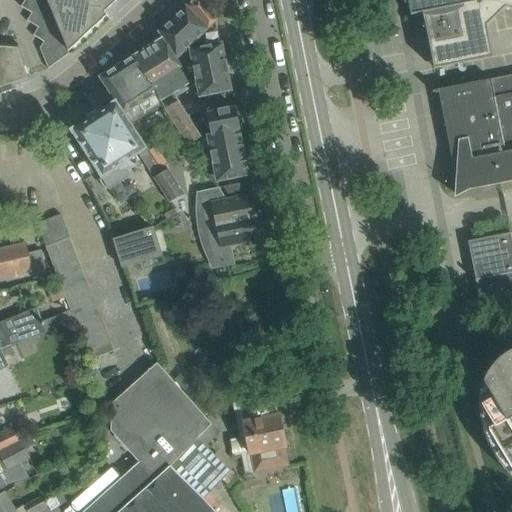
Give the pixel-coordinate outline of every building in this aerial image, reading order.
[(25,0),(21,7),(31,13),(39,0),(25,0)] [(38,28),(50,8),(46,0),(39,0),(31,13),(27,21),(38,28)] [(110,0),(46,0),(50,8),(56,22),(68,51),(106,16),(103,13),(111,6),(110,0)] [(215,22),(216,21),(201,0),(194,0),(186,7),(186,6),(158,33),(163,39),(175,60),(200,36),(203,48),(193,50),(190,50),(199,97),(231,91),(227,72),(230,71),(228,62),(225,63),(221,44),(220,44),(215,22)] [(511,8),(511,0),(407,0),(410,16),(422,13),(431,58),(433,69),(492,57),(490,47),(486,26),(505,6),(511,8)] [(48,35),(56,22),(50,8),(38,28),(33,36),(43,42),(48,35)] [(68,51),(56,22),(48,35),(59,62),(69,54),(68,51)] [(48,69),(59,62),(48,35),(43,42),(40,49),(48,69)] [(182,70),(175,60),(163,39),(135,57),(157,95),(165,90),(168,94),(173,91),(171,87),(185,78),(180,71),(182,70)] [(0,94),(15,89),(14,87),(31,81),(19,45),(0,43),(0,94)] [(157,95),(135,57),(100,79),(115,102),(133,125),(164,105),(157,95)] [(511,75),(438,90),(455,176),(454,193),(480,180),(484,186),(511,181),(511,75)] [(165,172),(133,125),(115,102),(71,131),(102,179),(104,178),(111,188),(129,176),(122,167),(141,155),(155,178),(165,173),(165,172)] [(202,138),(180,102),(166,111),(182,135),(183,135),(190,145),(202,138)] [(242,147),(242,144),(234,107),(207,113),(212,134),(207,135),(215,173),(215,172),(216,177),(218,176),(219,181),(232,179),(248,175),(244,157),(247,156),(245,147),(242,147)] [(189,148),(176,156),(184,168),(196,160),(189,148)] [(165,173),(155,178),(171,203),(187,196),(170,170),(165,173)] [(261,239),(252,195),(226,200),(221,191),(200,196),(204,215),(214,216),(219,241),(210,245),(214,265),(230,262),(227,246),(261,239)] [(36,224),(41,235),(65,226),(61,214),(36,224)] [(45,247),(69,237),(65,226),(41,235),(45,247)] [(124,269),(162,257),(153,229),(115,241),(124,269)] [(511,306),(511,242),(510,235),(510,233),(468,242),(482,313),(511,306)] [(45,247),(50,258),(74,249),(69,237),(45,247)] [(0,279),(32,272),(34,279),(47,276),(41,250),(28,254),(25,244),(0,249),(0,279)] [(50,258),(54,269),(78,260),(74,249),(50,258)] [(54,269),(58,281),(83,272),(78,260),(54,269)] [(62,291),(63,292),(87,283),(83,272),(58,281),(60,285),(62,291)] [(63,292),(67,304),(92,294),(87,283),(63,292)] [(50,297),(62,291),(60,285),(48,290),(50,297)] [(67,304),(72,315),(96,306),(92,294),(67,304)] [(72,315),(76,327),(100,317),(96,306),(72,315)] [(46,334),(37,309),(2,322),(0,323),(0,349),(1,350),(11,345),(46,334)] [(76,327),(81,338),(105,329),(100,317),(76,327)] [(81,338),(85,350),(109,340),(105,329),(81,338)] [(89,361),(114,352),(109,340),(85,350),(89,361)] [(0,370),(8,365),(1,350),(0,349),(0,370)] [(492,398),(481,405),(493,425),(488,428),(511,468),(511,349),(503,355),(495,362),(488,371),(482,381),(483,383),(492,398)] [(213,406),(205,415),(159,362),(112,403),(111,432),(139,463),(153,451),(204,499),(222,480),(227,485),(236,476),(206,447),(223,431),(220,413),(213,406)] [(239,399),(243,422),(250,455),(250,454),(254,473),(289,466),(285,447),(286,447),(279,414),(278,414),(274,392),(239,399)] [(9,424),(12,430),(0,435),(0,453),(17,445),(20,443),(18,439),(29,435),(20,418),(9,424)] [(0,490),(7,486),(0,475),(0,473),(28,457),(24,451),(34,445),(29,435),(18,439),(20,443),(17,445),(0,453),(0,490)] [(215,511),(204,499),(153,451),(139,463),(83,511),(215,511)] [(103,463),(103,452),(89,456),(92,464),(103,463)] [(36,511),(49,506),(43,495),(15,511),(3,492),(0,494),(0,511),(36,511)]
